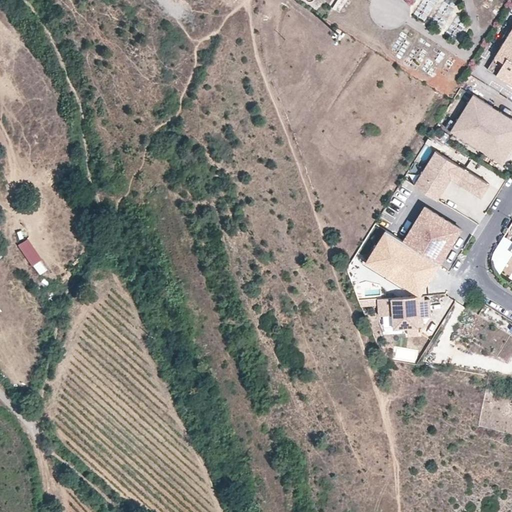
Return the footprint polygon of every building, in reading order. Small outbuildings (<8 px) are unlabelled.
[(511,83),(511,27),(487,67),(511,83)] [(500,162),(511,143),(511,119),(474,95),(472,94),(453,123),(455,124),(451,131),(500,162)] [(487,183),(435,151),(413,185),(437,200),(450,178),(479,196),(487,183)] [(441,263),(462,229),(425,206),(415,223),(418,225),(416,228),(413,226),(404,240),(441,263)] [(429,282),(441,263),(404,240),(386,229),(366,261),(403,284),(429,282)] [(17,245),(31,265),(41,258),(27,238),(17,245)] [(500,259),(496,268),(503,272),(507,263),(500,259)] [(40,260),(33,266),(40,275),(47,269),(40,260)] [(403,287),(408,286),(420,294),(421,294),(427,285),(429,282),(403,284),(366,261),(365,264),(403,287)] [(431,315),(430,298),(424,298),(424,294),(421,294),(378,297),(379,314),(384,326),(407,325),(408,333),(418,333),(418,324),(424,324),(423,315),(431,315)]
